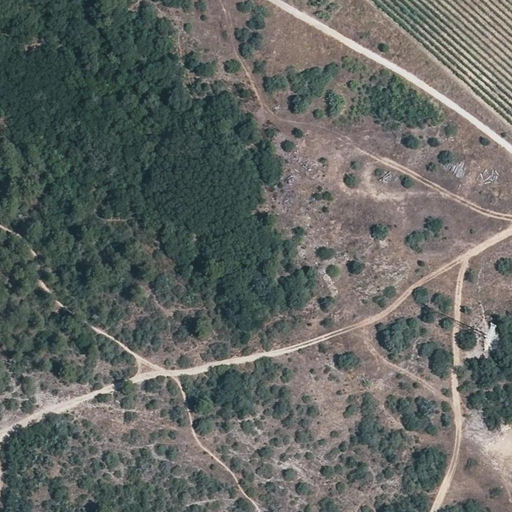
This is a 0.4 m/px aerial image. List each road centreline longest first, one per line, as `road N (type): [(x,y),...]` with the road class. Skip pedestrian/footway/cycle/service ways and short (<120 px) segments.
road 1 (track): [(0,433),(122,382),(299,346),(355,325),(511,229)]
road 2 (track): [(511,155),(444,99),(265,0)]
road 3 (track): [(433,511),(458,447),(457,295),(470,252)]
road 4 (track): [(163,374),(55,301),(21,240),(0,221)]
